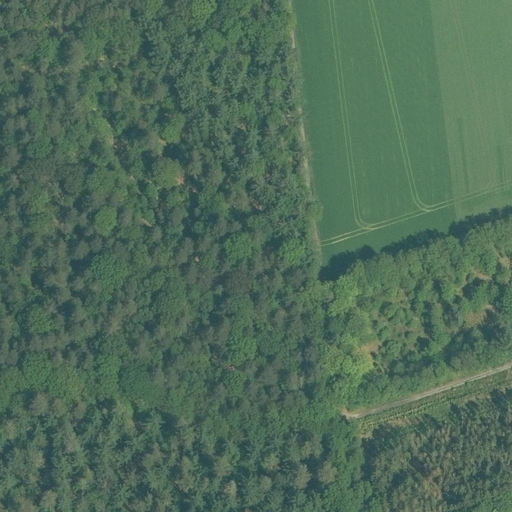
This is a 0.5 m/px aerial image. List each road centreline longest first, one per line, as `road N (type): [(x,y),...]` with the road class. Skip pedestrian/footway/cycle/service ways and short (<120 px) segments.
road 1 (track): [(322,311),(300,308),(228,251),(161,243),(60,181),(65,146),(87,111),(82,88),(44,45),(0,38)]
road 2 (track): [(286,0),(320,296)]
road 3 (track): [(335,424),(301,438),(247,444),(135,410),(74,406)]
road 4 (track): [(320,296),(511,233)]
road 5 (track): [(74,406),(22,291),(4,222)]
road 6 (track): [(44,45),(120,34),(204,0)]
road 7 (track): [(335,424),(320,296)]
